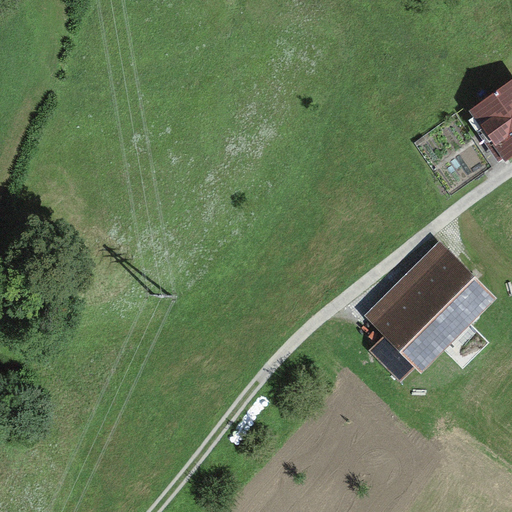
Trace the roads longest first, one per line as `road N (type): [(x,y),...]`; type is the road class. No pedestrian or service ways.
road 1 (residential): [(511,179),(258,378)]
road 2 (track): [(152,511),(258,378)]
